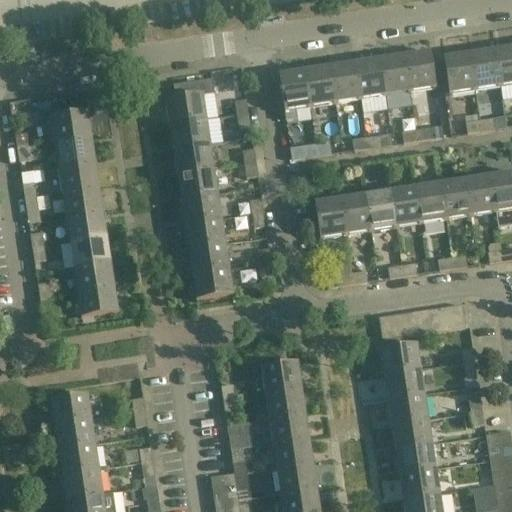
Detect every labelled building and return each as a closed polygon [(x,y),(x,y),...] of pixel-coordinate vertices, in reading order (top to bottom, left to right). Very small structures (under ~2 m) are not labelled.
[(511,87),(511,48),(494,52),(500,89),(511,87)] [(475,93),(500,89),(494,52),(470,56),(475,93)] [(430,53),(404,57),(410,95),(436,91),(430,53)] [(450,97),(475,93),(470,56),(444,60),(450,97)] [(385,99),(410,95),(404,57),(380,61),(385,99)] [(360,103),(385,99),(380,61),(355,65),(360,103)] [(335,106),(360,103),(355,65),(330,69),(335,106)] [(288,75),(279,76),(285,114),(286,123),(297,121),(296,112),(310,110),(304,72),(303,73),(302,69),(287,71),(288,75)] [(335,106),(330,69),(304,72),(310,110),(335,106)] [(169,128),(207,122),(204,97),(214,96),(212,82),(173,87),(175,100),(165,102),(169,128)] [(235,104),(236,117),(247,116),(246,103),(235,104)] [(50,120),(54,146),(92,140),(88,114),(50,120)] [(249,130),(247,116),(236,117),(238,132),(249,130)] [(493,121),(480,123),(482,135),(495,133),(493,121)] [(169,128),(173,153),(211,147),(207,122),(169,128)] [(466,137),(482,135),(480,123),(464,125),(466,137)] [(440,129),(416,133),(418,144),(431,143),(442,140),(440,129)] [(403,147),(418,144),(416,133),(401,135),(403,147)] [(14,138),(17,152),(28,150),(26,136),(14,138)] [(366,141),(368,152),(381,150),(379,139),(366,141)] [(58,171),(96,165),(92,140),(54,146),(58,171)] [(368,152),(366,141),(351,143),(353,154),(368,152)] [(330,145),(315,148),(317,160),(332,157),(330,145)] [(173,153),(177,177),(215,172),(211,147),(173,153)] [(290,151),(292,164),(317,160),(315,148),(315,147),(290,151)] [(28,150),(17,152),(19,166),(31,164),(28,150)] [(243,167),(255,165),(253,153),(241,154),(243,167)] [(100,190),(96,165),(58,171),(62,196),(100,190)] [(257,180),(255,165),(243,167),(246,182),(257,180)] [(215,172),(177,177),(181,202),(219,197),(215,172)] [(511,174),(490,178),(496,215),(498,231),(511,228),(511,174)] [(465,182),(471,219),(496,215),(490,178),(465,182)] [(446,223),(471,219),(465,182),(440,185),(446,223)] [(415,189),(421,227),(446,223),(440,185),(415,189)] [(24,202),(35,200),(33,186),(22,188),(24,202)] [(390,193),(396,231),(421,227),(415,189),(390,193)] [(66,221),(104,215),(100,190),(62,196),(66,221)] [(371,235),(396,231),(390,193),(365,197),(371,235)] [(185,227),(223,221),(219,197),(181,202),(185,227)] [(340,201),(346,238),(371,235),(365,197),(340,201)] [(35,200),(24,202),(26,215),(37,213),(35,200)] [(346,238),(340,201),(314,205),(320,242),(346,238)] [(249,204),(251,217),(263,215),(261,202),(249,204)] [(70,245),(108,240),(104,215),(66,221),(70,245)] [(263,215),(251,217),(253,231),(265,229),(263,215)] [(233,234),(252,232),(251,220),(232,222),(233,234)] [(189,252),(227,246),(223,221),(185,227),(189,252)] [(30,237),(32,251),(43,250),(41,236),(30,237)] [(74,270),(112,265),(108,240),(70,245),(74,270)] [(192,277),(230,271),(227,246),(189,252),(192,277)] [(45,263),(43,250),(32,251),(34,265),(45,263)] [(511,251),(501,253),(503,265),(511,263),(511,251)] [(259,267),(270,265),(268,252),(257,254),(259,267)] [(503,265),(501,253),(486,256),(488,268),(503,265)] [(452,261),(453,272),(466,270),(464,259),(452,261)] [(452,261),(437,263),(439,275),(453,272),(452,261)] [(78,295),(115,289),(112,265),(74,270),(78,295)] [(270,265),(259,267),(261,281),(272,279),(270,265)] [(415,266),(402,268),(404,280),(417,278),(415,266)] [(389,282),(404,280),(402,268),(387,270),(389,282)] [(234,298),(230,271),(192,277),(196,303),(234,298)] [(365,274),(352,276),(354,288),(367,286),(365,274)] [(339,290),(354,288),(352,276),(337,278),(339,290)] [(39,301),(50,299),(48,285),(37,287),(39,301)] [(115,289),(78,295),(82,321),(119,315),(115,289)] [(52,313),(50,299),(39,301),(41,314),(52,313)] [(461,308),(449,310),(453,333),(465,331),(461,308)] [(438,312),(441,335),(453,333),(449,310),(438,312)] [(429,336),(441,335),(438,312),(426,313),(429,336)] [(417,338),(429,336),(426,313),(414,315),(417,338)] [(405,340),(417,338),(414,315),(402,317),(405,340)] [(394,342),(405,340),(402,317),(390,319),(394,342)] [(394,342),(390,319),(379,321),(382,344),(394,342)] [(384,379),(422,373),(418,347),(380,353),(384,379)] [(462,367),(474,365),(472,351),(460,353),(462,367)] [(260,370),(264,396),(303,390),(299,365),(260,370)] [(474,365),(462,367),(464,380),(466,392),(478,390),(476,379),(474,365)] [(384,379),(388,404),(426,398),(422,373),(384,379)] [(221,389),(223,403),(233,401),(231,388),(221,389)] [(307,415),(303,390),(264,396),(268,421),(307,415)] [(50,402),(54,428),(92,423),(88,397),(50,402)] [(388,404),(392,429),(429,423),(426,398),(388,404)] [(133,416),(144,414),(142,401),(131,403),(133,416)] [(235,415),(233,401),(223,403),(225,416),(235,415)] [(468,403),(470,417),(482,415),(479,401),(468,403)] [(144,414),(133,416),(135,430),(146,429),(144,414)] [(272,446),(310,440),(307,415),(268,421),(272,446)] [(482,415),(470,417),(472,430),(484,428),(482,415)] [(58,453),(96,447),(92,423),(54,428),(58,453)] [(392,429),(395,454),(433,448),(429,423),(392,429)] [(487,450),(511,446),(509,434),(485,438),(487,450)] [(228,439),(230,452),(241,451),(239,437),(228,439)] [(314,465),(310,440),(272,446),(276,471),(314,465)] [(511,455),(511,446),(487,450),(489,462),(511,458),(511,455)] [(99,472),(96,447),(58,453),(62,478),(99,472)] [(395,454),(399,478),(437,473),(433,448),(395,454)] [(141,466),(152,464),(150,451),(138,452),(141,466)] [(244,465),(241,451),(230,452),(233,466),(244,465)] [(511,458),(489,462),(490,473),(511,470),(511,458)] [(154,478),(152,464),(141,466),(143,480),(154,478)] [(318,490),(314,465),(276,471),(280,496),(318,490)] [(511,482),(511,470),(490,473),(492,485),(511,482)] [(103,498),(99,472),(62,478),(66,504),(103,498)] [(399,478),(403,503),(441,497),(437,473),(399,478)] [(210,480),(212,492),(235,489),(233,477),(210,480)] [(511,494),(511,482),(492,485),(493,490),(494,497),(511,494)] [(237,500),(235,489),(212,492),(213,504),(237,500)] [(280,496),(281,511),(321,511),(318,490),(280,496)] [(496,509),(511,506),(511,494),(494,497),(496,509)] [(103,498),(66,504),(66,511),(114,511),(112,496),(103,498)] [(442,511),(441,497),(403,503),(404,511),(442,511)] [(238,511),(237,500),(213,504),(214,511),(238,511)] [(146,503),(147,511),(159,511),(158,501),(146,503)]
